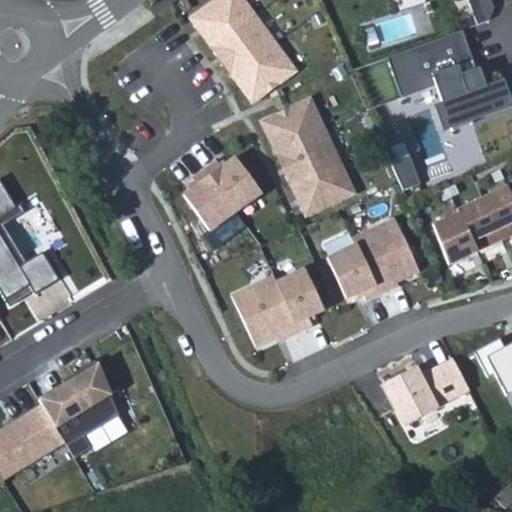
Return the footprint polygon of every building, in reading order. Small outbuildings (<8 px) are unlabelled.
[(239,0),(211,0),(187,18),(249,102),(292,71),(239,0)] [(487,0),(463,0),(470,17),(473,25),(484,21),(490,8),(487,0)] [(462,29),(473,25),(470,17),(459,21),(462,29)] [(471,31),(392,54),(406,100),(430,93),(442,134),(511,112),(511,84),(511,80),(488,87),(471,31)] [(306,98),(258,120),(302,214),(350,192),(306,98)] [(488,159),(482,142),(433,161),(440,177),(488,159)] [(195,182),(182,192),(207,227),(258,190),(233,155),(220,165),(215,158),(191,176),(195,182)] [(502,174),(498,165),(490,169),(494,177),(502,174)] [(456,187),(452,179),(436,186),(440,195),(456,187)] [(511,194),(506,181),(454,205),(455,208),(429,220),(448,260),(511,230),(511,194)] [(0,182),(0,292),(4,298),(28,283),(32,290),(33,292),(58,277),(41,249),(24,260),(18,264),(0,234),(0,215),(15,206),(14,205),(0,182)] [(0,234),(18,264),(24,260),(2,223),(23,210),(18,202),(14,205),(15,206),(0,215),(0,234)] [(390,216),(349,235),(351,241),(375,292),(389,285),(386,281),(414,268),(390,216)] [(351,241),(322,254),(341,295),(357,288),(361,298),(375,292),(351,241)] [(301,266),(273,279),(296,329),(310,323),(305,313),(320,306),(301,266)] [(270,273),(228,292),(252,344),(280,331),(282,336),(296,329),(273,279),(270,273)] [(28,283),(4,298),(8,305),(32,290),(28,283)] [(500,339),(475,351),(487,376),(495,373),(505,395),(511,391),(511,342),(504,347),(500,339)] [(436,402),(468,384),(453,356),(421,373),(416,363),(383,381),(405,421),(437,404),(436,402)] [(65,387),(40,403),(72,457),(97,442),(90,430),(125,409),(94,358),(70,372),(73,377),(63,383),(65,387)] [(70,372),(60,379),(63,383),(73,377),(70,372)] [(63,383),(37,398),(40,403),(65,387),(63,383)] [(0,477),(1,479),(59,443),(36,405),(21,414),(22,416),(5,427),(3,425),(0,427),(0,477)]
